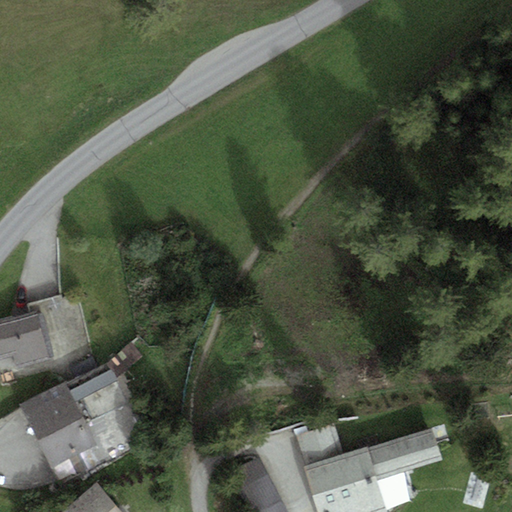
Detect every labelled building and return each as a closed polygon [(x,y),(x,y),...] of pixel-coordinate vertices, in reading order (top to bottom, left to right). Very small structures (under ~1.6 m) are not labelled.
[(36,311),(0,320),(0,359),(13,356),(16,369),(49,360),(36,311)] [(65,382),(19,404),(50,469),(98,445),(74,402),(120,381),(119,378),(142,356),(131,342),(107,363),(97,369),(93,357),(70,368),(75,379),(66,384),(65,382)] [(305,466),(303,466),(316,511),(386,511),(377,481),(440,461),(430,429),(368,448),(368,446),(343,454),(333,424),(296,435),(305,466)] [(285,511),(258,458),(228,474),(248,511),(285,511)] [(121,511),(97,482),(59,511),(121,511)]
